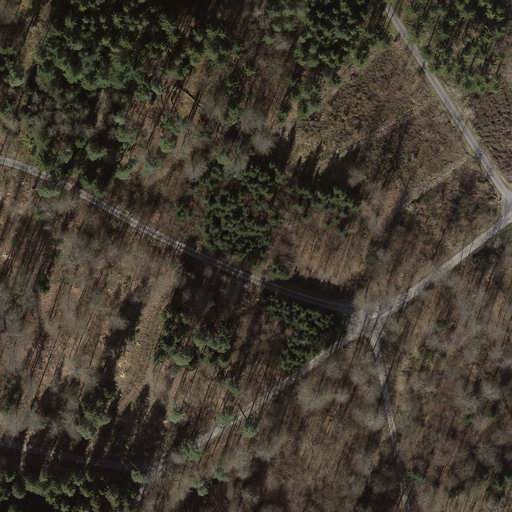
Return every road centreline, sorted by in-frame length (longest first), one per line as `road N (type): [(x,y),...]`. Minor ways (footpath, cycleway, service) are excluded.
road 1 (track): [(0,160),(276,288),(339,308),(372,308)]
road 2 (track): [(127,511),(171,465),(353,334),(372,308)]
road 3 (track): [(384,0),(511,199)]
road 4 (track): [(372,308),(408,511)]
road 5 (track): [(372,308),(410,293),(511,216)]
road 6 (track): [(156,478),(0,442)]
